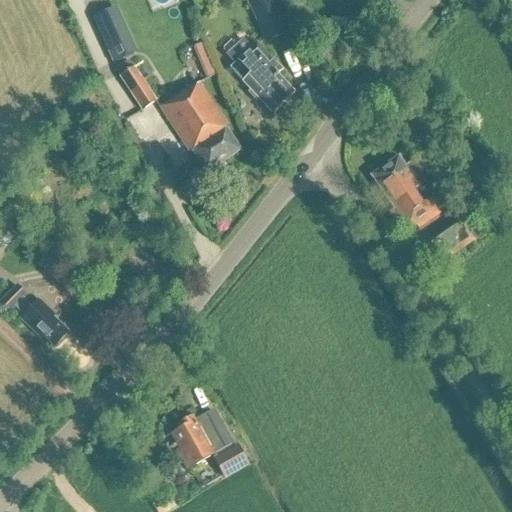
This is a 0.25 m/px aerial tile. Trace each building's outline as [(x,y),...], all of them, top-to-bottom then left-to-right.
[(269,43),(284,36),(268,0),(263,0),(252,5),(269,43)] [(113,64),(138,53),(117,8),(92,20),(113,64)] [(189,49),(196,69),(205,65),(209,76),(219,73),(207,42),(189,49)] [(272,116),(294,96),(262,62),(267,57),(256,46),(230,71),(251,93),(248,95),(256,103),(260,103),(272,116)] [(141,113),(156,102),(134,69),(118,79),(141,113)] [(228,129),(199,86),(185,94),(184,93),(158,110),(189,156),(192,154),(206,175),(240,153),(225,131),(228,129)] [(398,159),(370,179),(393,211),(389,214),(404,235),(441,208),(426,187),(422,190),(419,187),(418,187),(398,159)] [(0,244),(18,220),(2,209),(0,212),(0,244)] [(444,233),(429,242),(442,262),(471,242),(458,224),(444,233)] [(32,309),(23,301),(26,297),(15,287),(0,301),(0,304),(9,314),(15,308),(23,318),(21,320),(40,339),(42,337),(54,349),(67,335),(52,319),(54,317),(39,302),(32,309)] [(175,452),(187,471),(213,456),(214,458),(233,448),(215,414),(196,425),(193,418),(177,426),(179,431),(171,435),(178,450),(175,452)] [(248,466),(236,446),(233,448),(214,458),(212,459),(224,480),(248,466)] [(171,502),(162,507),(165,511),(172,511),(176,510),(171,502)]
